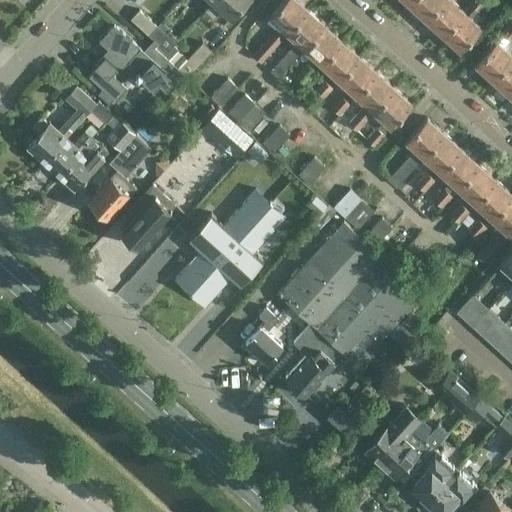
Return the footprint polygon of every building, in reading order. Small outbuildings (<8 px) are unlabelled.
[(247,0),(213,0),(212,2),(211,1),(204,9),(213,17),(220,9),(230,19),(247,0)] [(284,0),(269,17),(278,25),(252,54),(261,62),(287,33),(308,10),(296,0),(284,0)] [(410,0),(408,3),(425,18),(441,0),(410,0)] [(451,0),(441,0),(425,18),(442,34),(463,11),(451,0)] [(471,16),(477,11),(478,12),(488,0),(489,0),(492,2),(493,0),(471,0),(469,3),(470,4),(464,10),(471,16)] [(187,76),(211,50),(202,41),(185,60),(171,47),(178,40),(168,30),(165,33),(139,9),(130,19),(157,43),(154,46),(187,76)] [(325,26),(308,10),(287,33),(296,41),(270,70),(278,77),(304,49),(325,26)] [(463,11),(442,34),(460,50),(481,27),(463,11)] [(475,64),(493,80),(511,58),(511,55),(503,47),(509,40),(510,41),(511,38),(511,18),(511,19),(511,20),(501,33),(502,34),(496,40),(475,64)] [(132,56),(140,47),(114,24),(93,46),(103,56),(95,65),(96,67),(89,76),(103,88),(115,76),(113,74),(118,68),(120,70),(129,60),(126,56),(128,53),(132,56)] [(342,41),(325,26),(304,49),(321,64),(342,41)] [(359,57),(342,41),(321,64),(338,80),(359,57)] [(376,72),(359,57),(338,80),(355,96),(376,72)] [(511,58),(493,80),(510,95),(511,92),(511,58)] [(305,83),(315,71),(306,63),(296,75),(305,83)] [(394,88),(376,72),(355,96),(365,104),(359,111),(358,110),(347,122),(349,123),(340,133),(347,139),(356,130),(357,131),(368,119),(367,118),(373,112),(372,111),(394,88)] [(221,105),(238,87),(227,77),(210,95),(221,105)] [(322,99),(333,87),(324,79),(313,91),(322,99)] [(27,146),(43,161),(64,138),(96,103),(76,86),(65,98),(78,109),(57,131),(48,123),(27,146)] [(411,104),(394,88),(372,111),(373,112),(383,120),(377,127),(376,126),(365,138),(374,146),(385,134),(384,134),(390,127),(411,104)] [(249,129),(265,112),(244,93),(228,111),(238,120),(239,120),(249,129)] [(339,115),(350,103),(341,95),(330,107),(339,115)] [(96,103),(91,108),(105,121),(113,113),(99,100),(96,103)] [(405,141),(414,149),(387,178),(396,186),(407,173),(423,157),(444,134),(426,118),(405,141)] [(215,138),(185,171),(205,189),(234,157),(236,160),(254,140),(230,119),(223,126),(226,129),(218,138),(230,149),(229,150),(215,138)] [(108,218),(128,195),(136,186),(125,176),(151,147),(141,138),(151,127),(145,121),(135,133),(134,134),(120,121),(107,137),(120,149),(109,162),(117,169),(109,178),(109,177),(88,200),(108,218)] [(273,152),(290,133),(279,123),(262,142),(273,152)] [(64,138),(43,161),(58,174),(91,138),(85,132),(73,145),(64,138)] [(461,149),(444,134),(423,157),(440,173),(461,149)] [(91,138),(58,174),(74,189),(107,152),(100,146),(92,139),(91,138)] [(461,149),(440,173),(457,188),(478,165),(461,149)] [(308,183),(325,165),(314,155),(298,173),(308,183)] [(478,165),(457,188),(474,204),(495,180),(478,165)] [(412,203),(423,191),(424,191),(435,179),(426,171),(415,183),(404,195),(412,203)] [(511,195),(495,180),(474,204),(491,219),(511,196),(511,195)] [(140,209),(122,230),(138,245),(175,203),(152,183),(133,203),(140,209)] [(441,207),(452,195),(443,187),(432,199),(441,207)] [(201,249),(175,279),(205,305),(232,275),(241,283),(261,260),(253,252),(285,216),(268,201),(255,190),(223,225),(210,214),(189,238),(201,249)] [(511,196),(491,219),(501,228),(496,235),(495,234),(477,254),(486,262),(504,242),(503,242),(509,235),(511,232),(511,196)] [(358,228),(374,210),(364,200),(348,218),(358,228)] [(344,215),(348,212),(336,201),(332,205),(344,215)] [(458,223),(470,211),(460,202),(449,214),(458,223)] [(376,244),(393,226),(382,216),(365,234),(376,244)] [(476,239),(487,227),(478,218),(467,230),(476,239)] [(306,260),(277,293),(310,323),(293,343),(306,355),(285,378),(305,396),(366,328),(379,340),(408,307),(421,293),(380,257),(383,254),(343,219),(306,260)] [(511,248),(494,268),(511,284),(511,283),(511,248)] [(480,300),(472,293),(455,311),(463,319),(480,300)] [(463,319),(481,334),(498,316),(480,300),(463,319)] [(267,362),(282,345),(265,330),(277,318),(266,308),(258,317),(263,322),(245,342),(267,362)] [(410,332),(419,322),(410,314),(401,324),(410,332)] [(505,323),(498,316),(481,334),(488,341),(505,323)] [(511,329),(505,323),(488,341),(495,347),(511,329)] [(495,347),(511,362),(511,329),(495,347)] [(464,413),(479,396),(449,369),(434,386),(464,413)] [(476,404),(495,414),(500,405),(481,395),(476,404)] [(356,420),(367,408),(355,398),(345,409),(356,420)] [(365,449),(380,463),(411,429),(421,418),(406,404),(396,415),(365,449)] [(343,429),(352,419),(338,406),(328,416),(343,429)] [(511,440),(511,422),(507,418),(498,428),(511,440)] [(411,429),(380,463),(396,477),(419,452),(424,457),(444,436),(436,428),(424,441),(411,429)] [(403,483),(425,503),(448,477),(447,477),(456,467),(435,448),(403,483)] [(448,477),(425,503),(435,511),(447,511),(460,499),(462,502),(477,486),(459,470),(456,467),(447,477),(448,477)] [(479,504),(471,511),(505,511),(510,507),(493,492),(481,506),(479,504)]
